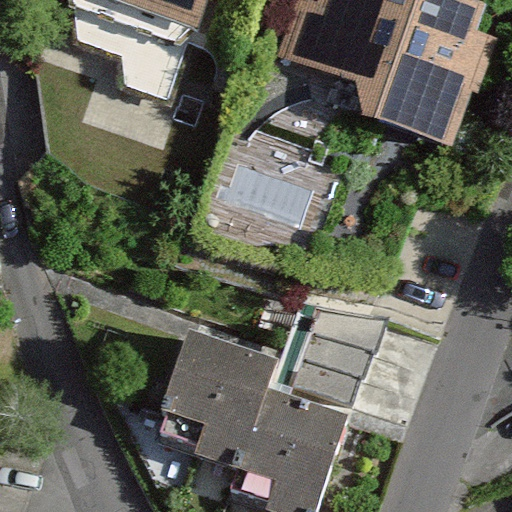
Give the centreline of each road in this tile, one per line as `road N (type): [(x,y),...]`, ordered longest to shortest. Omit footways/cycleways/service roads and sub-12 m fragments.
road 1 (residential): [(0,176),(34,315),(132,511)]
road 2 (residential): [(511,268),(459,400)]
road 3 (residential): [(459,400),(415,511)]
